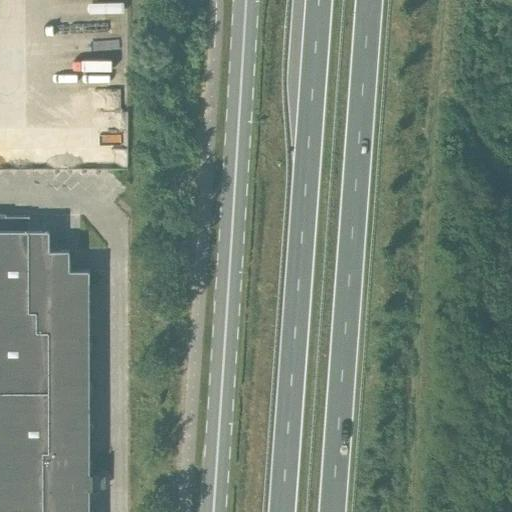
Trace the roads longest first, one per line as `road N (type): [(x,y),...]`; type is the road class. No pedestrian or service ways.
road 1 (trunk): [(333,511),(370,0)]
road 2 (trunk): [(319,0),(282,511)]
road 3 (unclassified): [(213,511),(246,0)]
